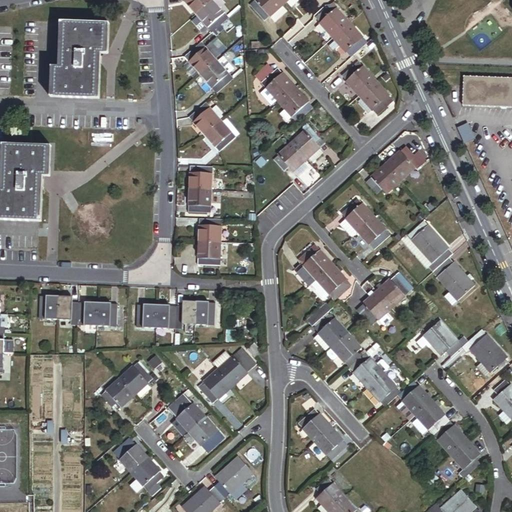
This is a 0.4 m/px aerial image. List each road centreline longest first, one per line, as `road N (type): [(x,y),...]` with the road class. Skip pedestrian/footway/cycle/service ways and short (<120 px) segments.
road 1 (residential): [(0,271),(128,275),(141,272),(163,244),(166,148),(155,3)]
road 2 (tertiary): [(511,287),(425,101)]
road 3 (residential): [(139,429),(190,485),(278,408)]
road 4 (residential): [(274,368),(267,259),(277,233),(301,211)]
road 5 (residential): [(280,50),(368,151)]
road 6 (residential): [(432,374),(486,431),(497,476)]
